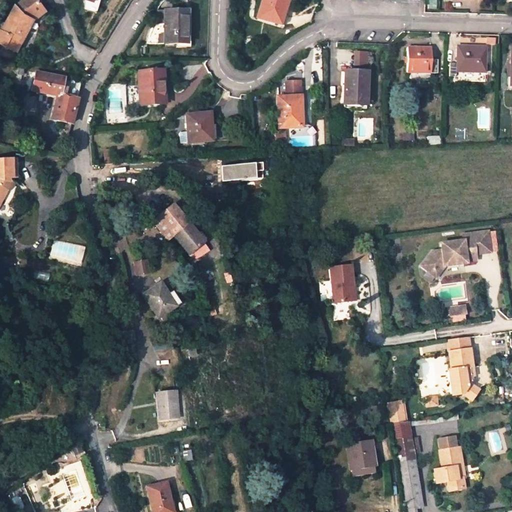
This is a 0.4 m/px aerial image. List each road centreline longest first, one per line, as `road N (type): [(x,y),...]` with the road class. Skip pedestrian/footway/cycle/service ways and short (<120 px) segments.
road 1 (unclassified): [(145,0),(93,78),(79,127),(77,154),(108,270),(104,338),(85,425)]
road 2 (residential): [(221,0),(224,79),(251,79),(341,23),(511,26)]
